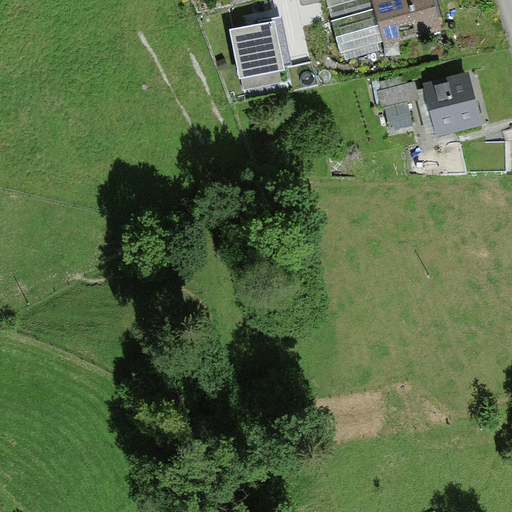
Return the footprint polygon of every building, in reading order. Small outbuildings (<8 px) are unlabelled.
[(384,46),(442,31),(433,0),(326,0),(341,53),(344,53),(346,60),(385,49),(384,46)] [(274,21),(283,66),(292,65),(282,15),(259,20),(260,24),(274,21)] [(283,66),(274,21),(260,24),(230,30),(239,78),(242,77),(279,70),(283,69),(283,66)] [(282,83),(279,70),(242,77),(245,90),(282,83)] [(437,137),(483,126),(469,72),(423,84),(424,88),(435,132),(437,137)] [(417,90),(414,81),(377,91),(381,108),(384,107),(407,101),(417,99),(419,99),(417,90)] [(427,134),(435,132),(424,88),(417,90),(419,99),(417,99),(427,134)] [(413,125),(407,101),(384,107),(390,131),(413,125)]
